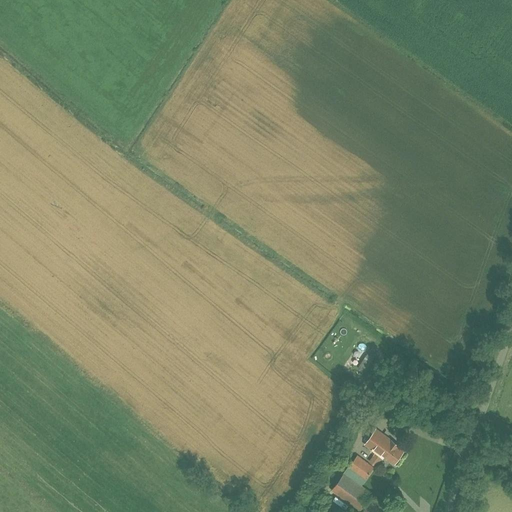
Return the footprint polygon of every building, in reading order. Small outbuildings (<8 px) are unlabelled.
[(364,373),(379,353),(377,352),(371,348),(358,368),(362,371),(364,373)] [(382,398),(379,403),(392,412),(396,406),(382,398)] [(400,445),(376,429),(363,448),(370,453),(372,450),(374,452),(373,454),(375,456),(380,460),(382,456),(383,454),(395,463),(404,452),(398,447),(400,445)] [(329,477),(341,461),(331,455),(320,471),(329,477)] [(374,467),(369,463),(358,455),(349,466),(366,479),(374,467)] [(374,467),(380,460),(375,456),(369,463),(374,467)] [(361,485),(344,473),(340,479),(357,491),(361,485)] [(357,491),(340,479),(332,490),(361,511),(373,494),(361,485),(357,491)] [(392,511),(394,510),(375,495),(362,511),(392,511)]
